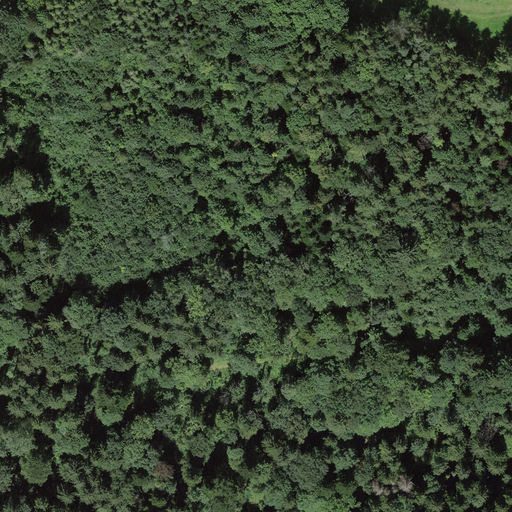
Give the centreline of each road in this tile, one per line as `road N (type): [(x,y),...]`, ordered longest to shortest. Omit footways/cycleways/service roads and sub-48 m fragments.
road 1 (track): [(511,316),(462,332),(271,358),(92,427),(0,446)]
road 2 (track): [(375,0),(511,62)]
